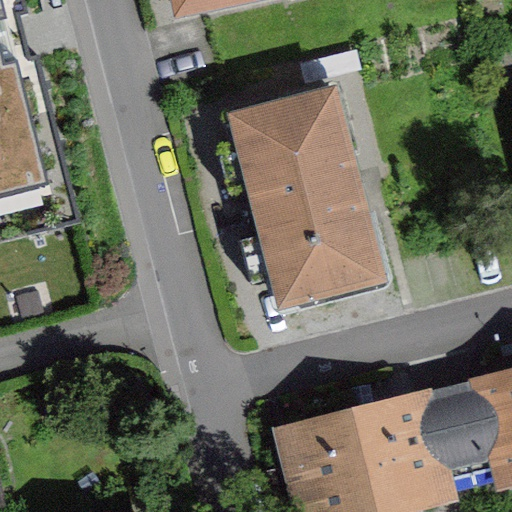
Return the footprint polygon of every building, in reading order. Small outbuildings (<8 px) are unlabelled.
[(0,0),(0,241),(81,221),(39,54),(30,56),(20,17),(28,15),(24,0),(0,0)] [(177,0),(180,12),(234,0),(177,0)] [(330,96),(223,125),(274,316),(382,287),(330,96)] [(511,377),(469,388),(496,499),(511,495),(511,377)] [(458,511),(429,396),(352,416),(376,511),(458,511)] [(376,511),(352,416),(274,435),(293,511),(376,511)]
